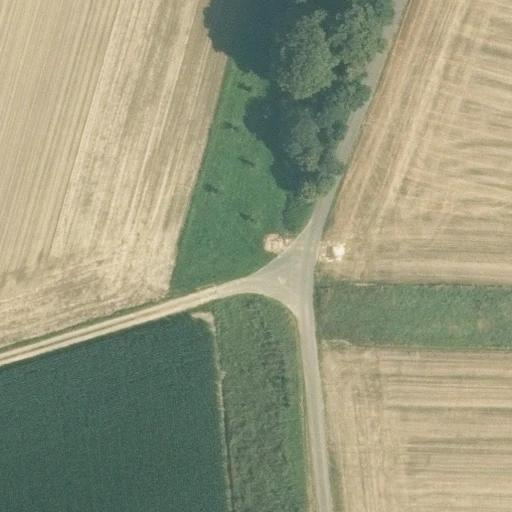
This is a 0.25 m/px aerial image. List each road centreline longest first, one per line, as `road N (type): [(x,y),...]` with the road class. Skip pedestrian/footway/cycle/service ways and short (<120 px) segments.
road 1 (track): [(324,511),(302,272),(398,0)]
road 2 (track): [(302,272),(0,360)]
